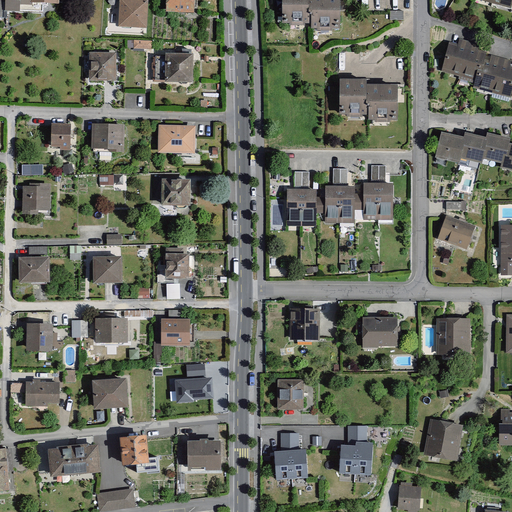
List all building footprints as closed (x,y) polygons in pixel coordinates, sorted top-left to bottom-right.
[(28,0),(2,0),(1,12),(27,13),(28,5),(28,0)] [(146,2),(117,0),(115,28),(145,30),(146,2)] [(189,0),(161,0),(162,16),(190,16),(189,0)] [(282,0),(282,25),(310,25),(310,0),(282,0)] [(341,30),(341,0),(310,0),(310,25),(310,29),(341,30)] [(390,11),(390,19),(404,19),(403,11),(390,11)] [(134,39),(134,47),(152,48),(153,40),(134,39)] [(511,86),(511,62),(449,42),(437,79),(507,102),(511,86)] [(113,55),(87,55),(87,84),(113,84),(113,55)] [(189,56),(162,56),(161,84),(188,85),(189,56)] [(367,79),(340,79),(340,115),(367,115),(367,84),(367,79)] [(398,84),(367,84),(367,115),(367,119),(398,119),(398,84)] [(122,128),(89,126),(88,151),(121,153),(122,128)] [(67,129),(48,127),(45,149),(65,151),(67,129)] [(191,128),(155,127),(154,153),(190,155),(191,128)] [(464,137),(441,131),(435,157),(460,163),(461,158),(482,163),(483,158),(502,163),(500,168),(511,170),(511,143),(510,143),(511,138),(487,132),(486,137),(465,132),(464,137)] [(22,164),(22,174),(42,173),(42,163),(22,164)] [(373,164),(373,179),(386,179),(386,164),(373,164)] [(334,166),(333,182),(348,183),(349,167),(334,166)] [(295,170),(295,185),(311,184),(311,170),(295,170)] [(100,174),(100,183),(116,184),(116,174),(100,174)] [(187,181),(158,181),(158,208),(187,207),(187,181)] [(393,183),(364,183),(364,221),(393,221),(393,183)] [(356,187),(325,186),(323,222),(355,223),(356,187)] [(47,187),(20,187),(20,216),(47,216),(47,187)] [(318,189),(286,188),(285,226),(317,227),(318,189)] [(447,201),(447,210),(466,210),(466,201),(447,201)] [(476,227),(446,216),(437,239),(467,251),(476,227)] [(511,226),(501,226),(502,275),(511,275),(511,226)] [(105,237),(105,246),(119,246),(119,237),(105,237)] [(184,255),(162,255),(161,279),(184,279),(184,255)] [(118,258),(89,259),(90,285),(119,284),(118,258)] [(45,259),(16,259),(16,285),(46,285),(45,259)] [(167,284),(167,299),(181,299),(180,284),(167,284)] [(137,290),(136,298),(148,299),(148,291),(137,290)] [(319,310),(290,309),(289,341),(319,341),(319,310)] [(396,318),(362,317),(362,346),(396,346),(396,318)] [(471,319),(436,318),(435,352),(470,353),(471,319)] [(123,320),(92,321),(92,345),(124,344),(123,320)] [(186,321),(158,320),(157,345),(186,346),(186,321)] [(49,326),(23,325),(22,353),(48,354),(49,326)] [(187,364),(188,375),(206,374),(205,364),(187,364)] [(186,377),(157,376),(156,401),(185,403),(186,377)] [(121,379),(88,381),(89,409),(123,407),(121,379)] [(300,381),(275,381),(275,411),(300,411),(300,381)] [(56,384),(23,384),(22,407),(56,407),(56,384)] [(511,412),(498,413),(498,447),(511,447),(511,412)] [(462,427),(427,418),(418,454),(452,463),(462,427)] [(341,442),(337,468),(369,472),(371,442),(366,442),(366,424),(347,423),(349,444),(341,442)] [(274,448),(276,477),(307,475),(305,448),(301,448),(300,432),(282,432),(283,449),(274,448)] [(143,437),(115,439),(116,467),(144,465),(143,437)] [(218,442),(184,442),(184,469),(218,469),(218,442)] [(94,445),(44,447),(46,476),(96,474),(94,445)] [(417,511),(418,487),(396,486),(395,511),(406,511),(417,511)] [(97,492),(99,509),(136,504),(134,488),(97,492)]
